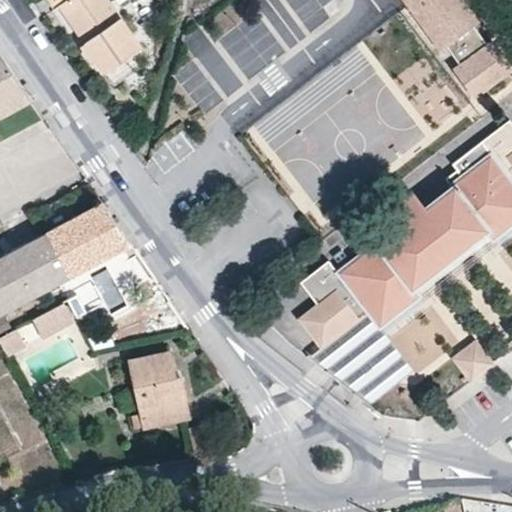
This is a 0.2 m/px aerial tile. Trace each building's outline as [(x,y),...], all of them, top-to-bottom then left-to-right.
[(47,0),(54,10),(59,6),(112,85),(147,61),(105,0),(47,0)] [(487,46),(483,49),(471,44),(466,37),(465,30),(466,24),(464,12),(456,2),(454,0),(402,0),(439,49),(444,45),(462,69),(479,92),(507,72),(487,46)] [(464,12),(466,24),(473,19),(458,0),(454,0),(456,2),(464,12)] [(487,46),(507,72),(510,69),(491,43),(487,46)] [(0,117),(31,100),(0,54),(0,117)] [(475,96),(479,92),(462,69),(457,72),(475,96)] [(511,122),(510,120),(452,163),(456,169),(447,175),(455,185),(423,209),(412,196),(397,207),(408,221),(375,247),(372,245),(337,270),(328,259),(300,281),(316,302),(297,316),(319,345),(366,309),(380,326),(418,296),(411,288),(485,231),(492,239),(511,223),(511,122)] [(119,134),(126,143),(136,136),(130,127),(119,134)] [(101,202),(45,232),(68,276),(83,268),(129,243),(101,202)] [(485,231),(411,288),(418,296),(492,239),(485,231)] [(0,312),(68,276),(45,232),(7,251),(0,255),(0,312)] [(83,268),(68,276),(85,305),(99,298),(83,268)] [(72,318),(63,302),(52,308),(61,324),(72,318)] [(61,324),(52,308),(31,319),(40,335),(61,324)] [(380,326),(366,309),(319,345),(305,355),(367,404),(412,368),(380,326)] [(0,335),(0,342),(6,354),(19,347),(12,329),(0,335)] [(462,347),(480,372),(492,364),(472,339),(462,347)] [(449,356),(468,381),(480,372),(462,347),(449,356)] [(169,352),(129,361),(141,413),(133,415),(136,429),(189,417),(181,376),(175,377),(169,352)] [(207,426),(191,430),(196,453),(212,449),(207,426)] [(511,511),(511,508),(465,501),(466,511),(511,511)]
